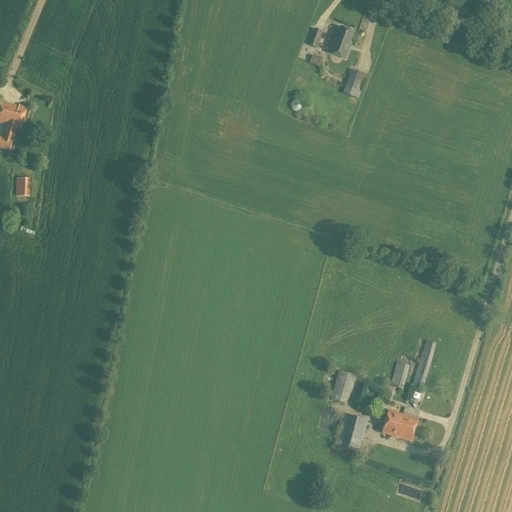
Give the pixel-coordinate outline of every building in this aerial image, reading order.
[(336,37),(350,42),(354,32),(340,27),(336,37)] [(316,48),(322,32),(313,29),(307,44),(316,48)] [(352,43),(350,42),(336,37),(334,36),(328,53),(345,60),(352,43)] [(312,57),(310,63),(318,66),(321,60),(312,57)] [(358,99),(367,75),(352,70),(346,86),(343,93),(358,99)] [(290,106),(290,107),(291,107),(291,108),(291,109),(291,110),(292,110),(292,111),(293,111),(293,112),(294,112),(295,112),(296,112),(296,113),(297,113),(298,113),(298,112),(299,112),(300,112),(301,111),(302,111),(302,110),(303,109),(303,108),(303,107),(304,106),(304,105),(303,105),(303,104),(303,103),(302,102),(302,101),(301,101),(300,100),(299,100),(298,100),(298,99),(297,99),(296,99),(296,100),(295,100),(294,100),(293,100),(293,101),(292,101),(292,102),(291,102),(291,103),(291,104),(291,105),(290,105),(290,106)] [(19,106),(2,101),(0,107),(0,123),(6,125),(2,138),(0,137),(0,148),(9,151),(12,142),(13,142),(17,128),(21,129),(27,107),(19,105),(19,106)] [(29,197),(30,179),(16,179),(15,197),(29,197)] [(422,391),(435,344),(425,341),(411,388),(422,391)] [(403,390),(409,367),(396,363),(390,386),(403,390)] [(333,390),(330,400),(345,404),(348,395),(333,390)] [(383,418),(381,425),(384,426),(382,433),(397,437),(411,441),(417,419),(403,415),(388,411),(386,419),(383,418)] [(358,453),(367,421),(342,414),(332,446),(358,453)]
